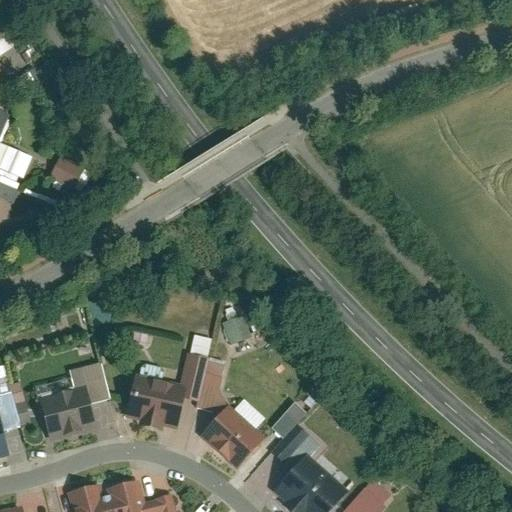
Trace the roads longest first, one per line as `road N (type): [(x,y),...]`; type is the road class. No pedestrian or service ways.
road 1 (tertiary): [(511,462),(278,241),(96,0)]
road 2 (unclassified): [(254,144),(0,303)]
road 3 (residential): [(511,40),(353,94),(254,144)]
road 4 (residential): [(241,511),(201,472),(159,455),(117,451),(0,486)]
